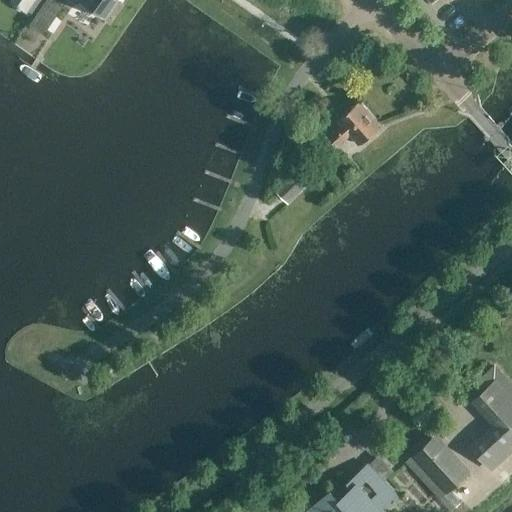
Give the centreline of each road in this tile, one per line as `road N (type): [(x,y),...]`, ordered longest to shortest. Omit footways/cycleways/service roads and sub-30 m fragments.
road 1 (residential): [(77,365),(161,309),(211,263),(241,217),(294,88),(369,2)]
road 2 (unclassified): [(172,511),(511,243)]
road 3 (unknown): [(194,0),(271,54),(308,67)]
